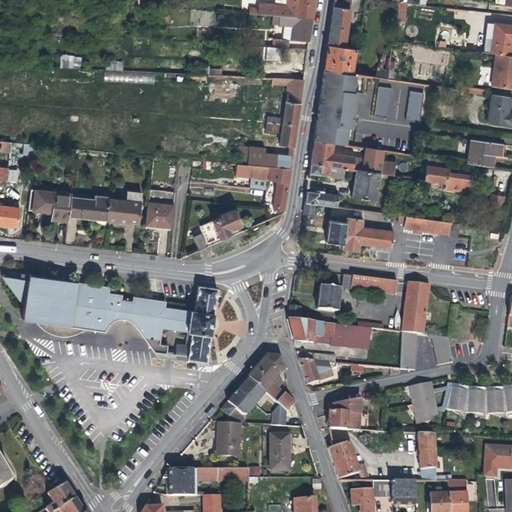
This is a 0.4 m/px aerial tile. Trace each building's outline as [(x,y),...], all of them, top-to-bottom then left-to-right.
[(258,4),(258,8),(258,15),(275,16),(296,18),(298,0),(274,0),(274,5),(258,4)] [(308,44),(314,0),(298,0),(296,18),(275,16),(274,25),(288,26),(287,40),(288,40),(297,42),(308,44)] [(334,0),(333,7),(341,9),(343,1),(351,2),(350,0),(334,0)] [(343,49),(351,2),(343,1),(341,9),(333,7),(331,19),(327,47),(343,49)] [(487,22),(483,53),(490,54),(494,23),(487,22)] [(511,25),(494,23),(490,54),(494,54),(510,56),(511,48),(511,43),(511,42),(511,25)] [(288,49),(288,40),(287,40),(271,39),(270,48),(288,49)] [(354,51),(343,49),(327,47),(326,55),(324,70),(351,74),(354,51)] [(244,49),(226,48),(225,62),(244,63),(244,49)] [(511,56),(510,56),(494,54),(490,87),(511,90),(511,56)] [(81,69),(81,56),(60,55),(60,68),(81,69)] [(0,87),(32,88),(33,68),(0,66),(0,87)] [(376,68),(375,77),(387,79),(389,70),(376,68)] [(95,81),(96,71),(47,69),(46,79),(95,81)] [(319,102),(313,142),(334,145),(344,146),(346,129),(350,129),(351,124),(353,115),(356,93),(351,93),(354,74),(351,74),(324,70),(321,90),(319,102)] [(155,84),(156,75),(105,72),(104,82),(155,84)] [(208,103),(239,104),(240,81),(209,79),(208,103)] [(278,146),(288,147),(293,148),(303,81),(272,79),(272,86),(287,87),(278,146)] [(372,116),(387,118),(391,89),(376,87),(375,96),(372,116)] [(417,122),(422,94),(409,91),(404,121),(417,122)] [(509,109),(510,98),(491,95),(487,123),(511,126),(511,123),(511,114),(508,114),(509,109)] [(265,132),(277,134),(279,119),(267,117),(265,132)] [(135,149),(223,158),(225,143),(136,135),(135,149)] [(502,145),(470,140),(467,164),(492,167),(494,157),(500,158),(500,154),(502,145)] [(0,153),(10,154),(11,143),(1,142),(0,153)] [(333,149),(334,145),(313,142),(312,146),(312,150),(332,153),(333,149)] [(35,157),(36,145),(24,144),(23,156),(35,157)] [(246,165),(248,147),(239,146),(237,164),(243,165),(246,165)] [(264,149),(248,147),(246,165),(253,166),(268,168),(275,168),(277,155),(264,154),(264,149)] [(363,154),(363,158),(382,161),(383,152),(364,149),(363,154)] [(363,158),(332,153),(312,150),(311,156),(310,165),(344,170),(352,171),(353,169),(356,170),(379,173),(393,175),(394,163),(383,161),(382,161),(363,158)] [(277,155),(275,168),(290,170),(292,155),(287,155),(277,155)] [(424,181),(446,184),(447,175),(447,172),(447,169),(440,168),(441,160),(427,158),(424,181)] [(267,174),(268,168),(253,166),(247,166),(246,165),(243,165),(237,164),(236,165),(234,175),(252,177),(250,187),(265,189),(266,180),(267,174)] [(343,180),(344,170),(310,165),(308,174),(323,176),(322,181),(330,182),(330,178),(343,180)] [(175,166),(174,176),(184,177),(185,168),(175,166)] [(0,181),(7,182),(7,181),(8,171),(8,168),(0,167),(0,181)] [(267,209),(272,219),(283,214),(290,170),(275,168),(268,168),(267,174),(266,180),(277,183),(272,210),(271,209),(267,209)] [(375,202),(379,173),(356,170),(353,188),(352,198),(375,202)] [(18,172),(8,171),(7,181),(17,182),(18,172)] [(470,178),(447,175),(446,184),(445,189),(468,192),(470,178)] [(277,183),(266,180),(265,189),(263,204),(271,205),(271,209),(272,210),(277,183)] [(68,223),(69,216),(71,198),(71,195),(31,190),(29,211),(47,214),(51,214),(51,220),(68,223)] [(126,190),(125,201),(139,203),(140,191),(126,190)] [(338,196),(306,191),(304,205),(314,206),(336,209),(338,196)] [(491,194),(489,210),(502,212),(505,196),(491,194)] [(82,218),(106,220),(108,199),(108,198),(94,197),(94,201),(71,198),(69,216),(82,218)] [(125,201),(108,199),(106,220),(105,221),(137,225),(140,203),(139,203),(125,201)] [(170,229),(173,206),(148,203),(145,226),(170,229)] [(0,226),(17,229),(19,208),(0,205),(0,226)] [(313,216),(314,206),(304,205),(302,215),(313,216)] [(229,234),(228,232),(240,226),(233,211),(221,216),(222,218),(212,223),(219,239),(229,234)] [(448,237),(457,238),(459,224),(395,216),(394,224),(403,226),(403,228),(448,236),(448,237)] [(393,232),(362,227),(363,220),(346,218),(345,223),(329,221),(326,243),(342,245),(341,250),(359,253),(360,246),(391,250),(393,232)] [(193,238),(199,252),(207,248),(201,234),(193,238)] [(350,289),(350,288),(352,276),(343,275),(341,288),(350,289)] [(160,344),(163,328),(166,307),(167,300),(135,295),(134,300),(122,298),(122,293),(109,292),(109,287),(69,281),(68,286),(60,284),(60,279),(42,277),(41,282),(1,276),(25,306),(24,313),(30,314),(33,318),(35,321),(40,327),(43,329),(50,333),(55,335),(62,336),(67,336),(74,335),(77,334),(80,332),(85,329),(88,326),(105,329),(107,326),(110,324),(114,321),(120,319),(126,320),(130,321),(132,322),(136,324),(158,352),(161,354),(164,354),(166,353),(168,352),(169,345),(160,344)] [(395,294),(397,282),(352,276),(350,288),(395,294)] [(401,332),(402,332),(419,334),(423,335),(429,286),(407,283),(401,332)] [(213,312),(217,288),(199,286),(195,311),(166,307),(163,328),(191,332),(189,348),(177,346),(175,357),(206,362),(210,335),(211,335),(214,313),(213,312)] [(337,312),(340,289),(320,286),(317,310),(337,312)] [(290,306),(289,319),(299,320),(300,307),(290,306)] [(359,327),(299,320),(289,319),(294,342),(314,343),(314,337),(324,338),(324,342),(328,342),(328,338),(332,339),(332,345),(369,349),(371,329),(359,327)] [(419,334),(402,332),(398,368),(414,369),(419,334)] [(452,363),(447,338),(431,336),(437,365),(452,363)] [(297,352),(298,359),(329,362),(334,362),(335,355),(297,352)] [(287,411),(294,402),(292,395),(290,398),(272,382),(283,368),(279,357),(267,355),(248,377),(266,393),(279,405),(287,411)] [(333,377),(329,362),(298,359),(308,386),(333,377)] [(266,393),(248,377),(227,401),(232,405),(228,415),(228,422),(240,422),(246,423),(248,413),(266,393)] [(422,403),(434,401),(430,382),(423,384),(422,403)] [(423,384),(408,386),(410,399),(411,405),(422,403),(423,384)] [(453,411),(467,412),(467,391),(450,388),(446,409),(453,411)] [(511,388),(502,391),(507,413),(511,412),(511,388)] [(484,392),(467,391),(467,412),(473,413),(486,414),(484,392)] [(502,391),(484,392),(486,414),(493,414),(507,413),(502,391)] [(232,405),(227,401),(221,409),(228,415),(232,405)] [(329,429),(352,430),(353,401),(332,406),(331,412),(329,411),(328,423),(330,423),(329,429)] [(437,420),(434,401),(422,403),(421,423),(437,420)] [(421,423),(422,403),(411,405),(414,417),(415,424),(421,423)] [(271,424),(285,425),(287,411),(279,405),(272,412),(271,424)] [(214,406),(205,416),(208,418),(217,408),(214,406)] [(467,419),(467,412),(453,411),(467,419)] [(228,422),(227,422),(218,421),(216,455),(238,456),(240,422),(228,422)] [(435,473),(433,434),(421,434),(417,433),(420,470),(423,471),(423,474),(435,473)] [(270,471),(289,470),(289,434),(270,435),(270,471)] [(362,482),(370,482),(364,466),(358,467),(350,441),(345,443),(344,440),(332,440),(334,447),(328,448),(339,479),(359,473),(362,482)] [(511,447),(484,446),(482,477),(497,478),(497,475),(497,470),(511,470),(511,447)] [(0,493),(13,486),(0,463),(0,493)] [(250,467),(250,476),(261,475),(260,466),(250,467)] [(196,496),(196,480),(197,469),(169,469),(163,478),(170,478),(171,496),(196,496)] [(196,480),(217,480),(218,469),(197,469),(196,480)] [(248,469),(218,469),(217,480),(249,480),(248,469)] [(448,481),(449,494),(449,511),(467,511),(466,481),(448,481)] [(373,482),(374,491),(374,497),(392,497),(392,503),(414,503),(414,482),(373,482)] [(57,487),(47,493),(54,503),(38,511),(83,511),(81,509),(64,483),(57,487)] [(374,511),(374,497),(374,491),(350,492),(351,505),(361,505),(361,511),(374,511)] [(449,511),(449,494),(429,494),(430,511),(449,511)] [(203,495),(203,511),(221,511),(221,495),(212,495),(204,495),(203,495)] [(314,511),(313,499),(294,500),(294,511),(314,511)]
